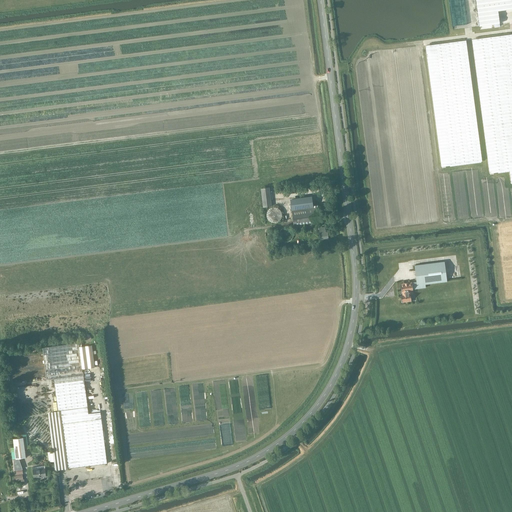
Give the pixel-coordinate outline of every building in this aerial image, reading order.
[(475,0),(479,26),(499,23),(498,11),(511,8),(511,5),(511,0),(475,0)] [(511,182),(511,34),(472,40),(489,173),(511,170),(511,174),(511,182),(511,183),(511,182)] [(481,161),(465,40),(425,46),(441,167),(481,161)] [(263,207),(271,206),(269,188),(261,188),(263,207)] [(311,202),(290,205),(294,230),(315,227),(315,225),(321,224),(319,206),(311,207),(311,202)] [(267,213),(266,215),(267,217),(268,220),(269,221),(272,222),(274,223),(276,222),(279,221),(280,220),(281,217),(282,215),(281,213),(280,210),(279,209),(276,208),(274,207),(272,208),(269,209),(268,210),(267,213)] [(321,239),(328,238),(327,232),(325,232),(324,227),(319,228),(321,239)] [(417,285),(447,281),(447,280),(444,262),(415,265),(416,280),(417,285)] [(403,291),(404,295),(401,296),(401,295),(402,302),(411,301),(410,294),(413,294),(412,290),(413,290),(412,286),(412,282),(411,282),(408,283),(404,283),(401,284),(401,283),(400,283),(401,291),(402,291),(403,291)] [(48,413),(53,452),(54,461),(55,470),(107,463),(100,412),(88,414),(83,372),(82,372),(82,369),(94,367),(92,345),(79,347),(78,343),(42,348),(46,380),(54,379),(58,410),(60,410),(61,412),(48,413)] [(23,438),(13,439),(16,459),(26,457),(23,438)] [(46,476),(45,468),(36,469),(36,467),(33,467),(33,469),(32,469),(34,478),(46,476)]
